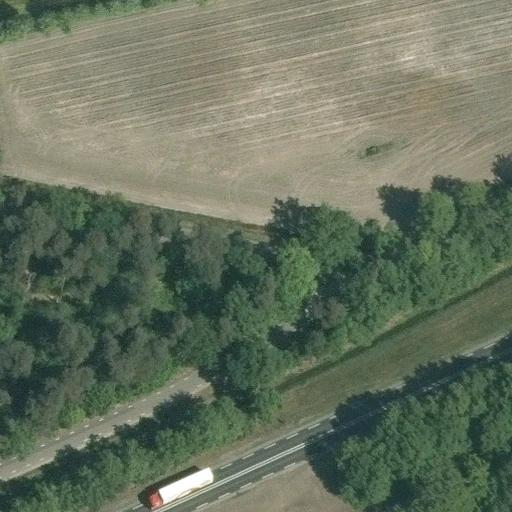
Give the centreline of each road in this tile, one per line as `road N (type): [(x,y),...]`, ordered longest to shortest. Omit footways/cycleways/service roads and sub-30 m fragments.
road 1 (primary): [(148,511),(511,345)]
road 2 (unclassified): [(0,476),(205,377),(341,296)]
road 3 (unclassified): [(341,296),(285,260),(0,203)]
road 4 (unclassified): [(341,296),(511,208)]
